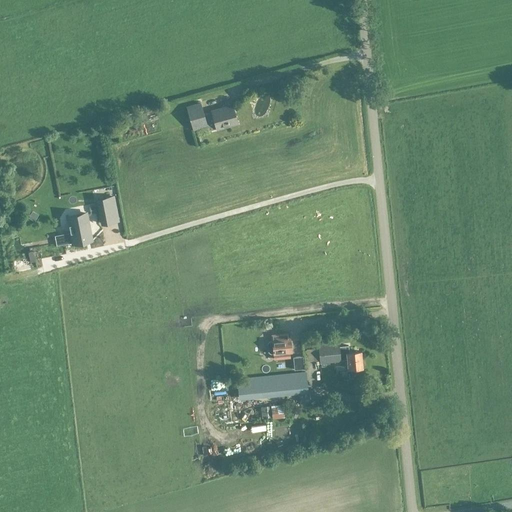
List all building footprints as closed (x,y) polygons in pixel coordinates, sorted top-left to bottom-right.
[(211,110),(203,112),(200,102),(185,106),(192,129),(207,126),(205,119),(213,117),(216,129),(236,123),(231,105),(218,108),(218,107),(211,109),(211,110)] [(148,115),(156,112),(154,105),(145,108),(148,115)] [(113,197),(97,200),(102,224),(118,221),(113,197)] [(44,223),(57,218),(53,208),(41,213),(44,223)] [(67,217),(73,243),(78,242),(78,243),(86,241),(91,240),(86,214),(67,217)] [(86,263),(101,260),(100,254),(85,257),(86,263)] [(291,353),(290,339),(288,339),(287,334),(272,336),(273,342),(269,342),(268,344),(269,352),(270,354),(274,354),(274,359),(290,358),(289,353),(291,353)] [(348,345),(339,346),(338,343),(318,345),(320,363),(340,361),(340,360),(348,359),(349,369),(354,368),(356,370),(360,370),(361,368),(362,368),(361,351),(349,352),(348,345)] [(293,358),(294,370),(304,369),(303,357),(293,358)] [(308,393),(306,372),(246,378),(248,399),(308,393)] [(283,416),(283,404),(271,403),(270,415),(283,416)] [(237,407),(229,407),(229,421),(238,421),(237,407)]
